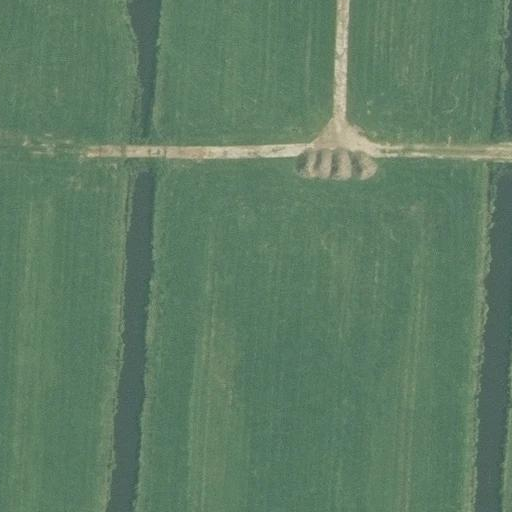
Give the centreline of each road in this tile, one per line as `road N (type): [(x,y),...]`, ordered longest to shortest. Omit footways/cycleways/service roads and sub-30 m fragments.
road 1 (track): [(0,145),(316,153),(336,136),(343,0)]
road 2 (track): [(511,157),(316,153)]
